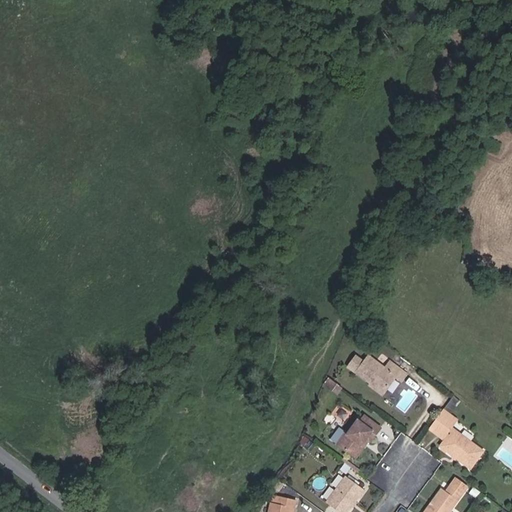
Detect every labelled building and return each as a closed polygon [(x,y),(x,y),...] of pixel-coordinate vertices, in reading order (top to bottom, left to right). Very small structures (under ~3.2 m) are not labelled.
[(364,367),(387,386),(397,395),(411,379),(415,382),(420,376),(405,364),(400,370),(385,358),(378,366),(371,360),(364,367)] [(397,395),(387,386),(384,389),(395,398),(397,395)] [(453,409),(460,399),(455,396),(447,405),(453,409)] [(464,416),(456,410),(443,429),(450,435),(464,416)] [(358,431),(350,425),(341,436),(349,442),(363,453),(371,441),(374,444),(384,430),(387,433),(392,427),(376,415),(372,422),(369,420),(360,432),(358,431)] [(464,416),(450,435),(457,441),(470,421),(464,416)] [(387,433),(384,430),(374,444),(371,441),(363,453),(368,456),(381,439),(382,440),(387,433)] [(494,452),(466,430),(453,447),(482,469),(494,452)] [(350,511),(356,511),(374,489),(358,477),(338,503),(350,511)] [(464,486),(476,495),(480,490),(468,481),(464,486)] [(462,511),(476,495),(464,486),(458,493),(455,491),(437,511),(462,511)] [(280,500),(276,511),(296,511),(299,506),(302,506),(305,498),(289,493),(286,501),(280,500)]
